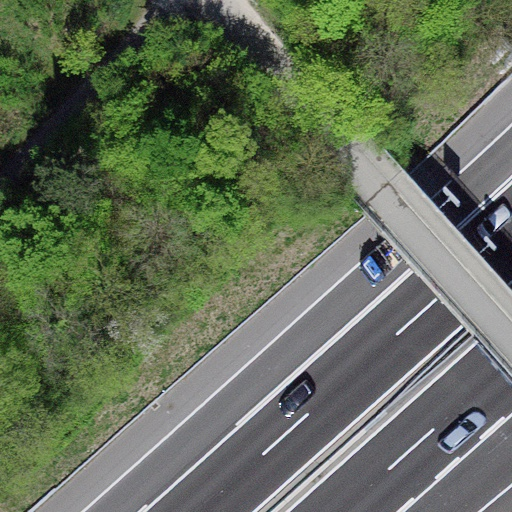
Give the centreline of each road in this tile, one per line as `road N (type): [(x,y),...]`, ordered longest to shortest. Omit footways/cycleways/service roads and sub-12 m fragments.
road 1 (motorway): [(511,151),(264,452)]
road 2 (motorway): [(511,231),(264,452)]
road 3 (track): [(384,186),(215,0)]
road 4 (motorway): [(341,511),(511,360)]
